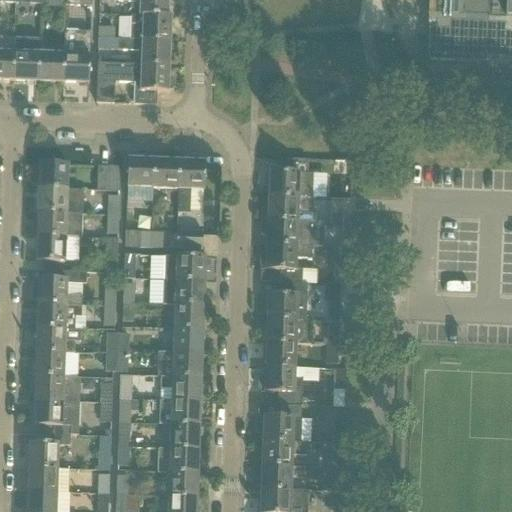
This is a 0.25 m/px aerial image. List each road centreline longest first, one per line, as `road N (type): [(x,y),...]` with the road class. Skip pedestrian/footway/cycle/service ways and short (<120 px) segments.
road 1 (residential): [(227,511),(241,169),(216,129),(192,124)]
road 2 (residential): [(0,429),(9,121)]
road 3 (unclassified): [(378,511),(386,335),(402,304),(421,300)]
road 4 (residential): [(192,124),(9,121)]
road 5 (residential): [(192,124),(193,60),(212,0)]
